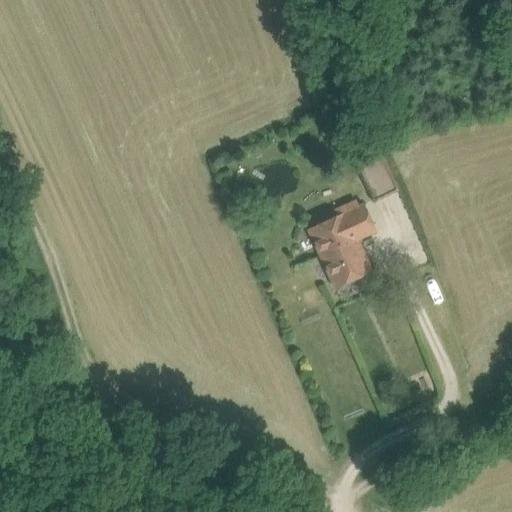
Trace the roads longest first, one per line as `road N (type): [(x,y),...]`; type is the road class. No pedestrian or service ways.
road 1 (track): [(0,371),(186,430),(300,480),(326,505)]
road 2 (track): [(96,405),(74,362),(65,274),(0,142)]
road 3 (track): [(511,409),(326,505)]
